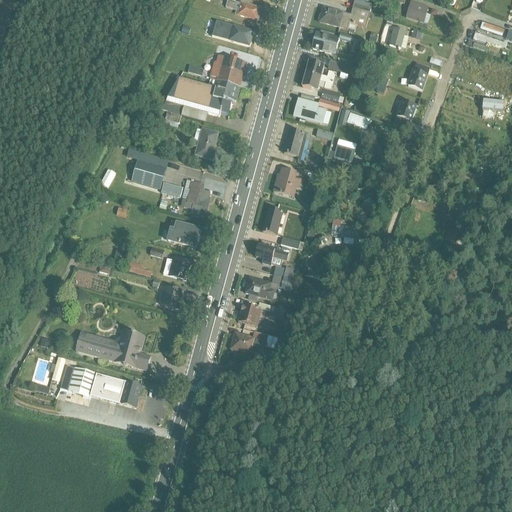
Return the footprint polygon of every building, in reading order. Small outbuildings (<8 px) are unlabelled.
[(234,3),(235,0),(224,0),(228,1),(226,9),(236,12),(234,16),(237,17),(257,22),(257,21),(259,20),(260,17),(259,15),(260,10),(234,3)] [(353,10),(370,14),(372,7),(360,3),(360,0),(339,0),(343,1),(348,2),(348,0),(350,0),(353,1),(353,2),(355,3),(353,10)] [(426,25),(428,25),(428,24),(430,17),(426,16),(427,10),(410,5),(406,20),(424,26),(424,25),(426,25)] [(366,29),(370,14),(353,10),(351,17),(323,9),(321,17),(320,17),(319,22),(320,22),(320,24),(347,31),(349,25),(366,29)] [(217,23),(212,38),(250,48),(254,33),(217,23)] [(485,25),(484,29),(503,36),(505,31),(502,30),(485,25)] [(406,51),(409,39),(404,38),(406,33),(394,30),(389,48),(401,50),(406,51)] [(422,34),(413,32),(411,40),(420,42),(422,34)] [(375,45),(379,36),(372,34),(369,43),(375,45)] [(313,51),(336,57),(340,42),(317,36),(313,51)] [(340,36),(339,41),(349,44),(350,48),(349,53),(356,55),(360,41),(340,36)] [(475,43),(473,48),(484,51),(486,47),(475,43)] [(361,44),(360,47),(366,49),(365,52),(375,55),(378,49),(367,46),(361,44)] [(246,65),(218,57),(216,63),(214,63),(209,82),(210,82),(240,89),(246,65)] [(311,57),(309,63),(329,68),(330,63),(311,57)] [(443,64),(431,59),(429,64),(441,69),(443,64)] [(335,80),(336,75),(329,73),(327,79),(322,77),(325,68),(309,63),(309,65),(307,65),(306,70),(307,70),(306,76),(337,84),(338,81),(335,80)] [(328,71),(341,74),(343,66),(330,63),(329,68),(328,71)] [(416,65),(414,72),(427,77),(430,70),(416,65)] [(414,72),(413,72),(407,88),(421,93),(427,77),(414,72)] [(336,89),(337,84),(306,76),(304,82),(303,82),(301,87),(303,87),(302,89),(318,93),(319,88),(324,90),(331,92),(332,88),(336,89)] [(376,77),(374,84),(379,86),(377,93),(384,96),(389,81),(376,77)] [(208,89),(179,81),(176,86),(161,112),(168,114),(181,118),(205,125),(208,115),(220,118),(220,116),(229,118),(232,108),(234,109),(235,104),(236,104),(240,89),(210,82),(208,89)] [(321,100),(338,105),(341,96),(324,92),(321,100)] [(311,99),(310,105),(319,107),(321,101),(311,99)] [(327,112),(319,109),(319,107),(310,105),(299,102),(295,117),(323,125),(327,112)] [(397,119),(410,123),(410,124),(416,108),(402,102),(396,118),(397,119)] [(327,110),(339,114),(341,106),(329,103),(327,110)] [(346,128),(350,114),(343,112),(339,126),(346,128)] [(177,132),(181,118),(168,114),(164,128),(177,132)] [(351,114),(349,122),(355,124),(357,116),(351,114)] [(410,123),(397,119),(394,127),(408,131),(410,123)] [(328,126),(326,133),(334,135),(336,128),(328,126)] [(195,142),(193,148),(197,149),(195,158),(219,164),(222,155),(214,153),(218,136),(202,131),(202,132),(200,138),(196,137),(194,142),(195,142)] [(316,139),(332,143),(334,136),(318,131),(316,139)] [(290,132),(284,156),(298,159),(297,162),(304,164),(305,158),(320,162),(322,156),(307,152),(311,137),(290,132)] [(339,140),(333,160),(351,165),(357,145),(339,140)] [(131,183),(160,192),(169,163),(140,154),(131,183)] [(484,165),(480,170),(486,174),(484,177),(485,177),(484,179),(492,184),(499,171),(496,170),(485,163),(484,165)] [(327,179),(341,183),(344,170),(330,166),(327,179)] [(297,190),(299,191),(303,177),(282,171),(280,180),(278,180),(274,194),(294,200),(297,190)] [(203,194),(205,187),(187,182),(182,201),(183,201),(181,208),(192,211),(191,215),(204,219),(208,207),(206,207),(209,196),(203,194)] [(317,185),(308,183),(305,193),(314,196),(317,185)] [(183,190),(164,185),(161,195),(181,200),(183,190)] [(314,207),(308,203),(304,208),(310,212),(314,207)] [(127,212),(119,210),(117,217),(125,219),(127,212)] [(281,230),(279,230),(284,214),(269,210),(263,234),(277,238),(278,235),(280,236),(281,230)] [(303,219),(310,221),(311,214),(304,212),(303,219)] [(473,242),(485,221),(472,215),(469,220),(463,217),(460,223),(456,221),(446,241),(466,250),(470,241),(473,242)] [(342,222),(334,221),(331,237),(338,238),(344,239),(343,246),(356,248),(358,232),(341,229),(342,222)] [(171,231),(170,231),(167,243),(195,250),(196,250),(195,249),(200,232),(200,233),(200,232),(171,225),(171,226),(172,226),(171,231)] [(314,241),(316,234),(309,232),(307,239),(314,241)] [(281,247),(302,253),(304,245),(283,240),(281,247)] [(289,255),(281,253),(259,247),(256,259),(263,261),(262,266),(271,268),(271,267),(276,268),(278,261),(287,263),(289,255)] [(164,253),(152,249),(150,257),(162,260),(164,253)] [(112,269),(124,272),(128,256),(116,253),(114,261),(101,258),(99,264),(112,268),(112,269)] [(173,262),(167,261),(163,276),(169,278),(187,283),(192,266),(173,261),(173,262)] [(151,279),(152,275),(142,272),(143,268),(130,264),(128,273),(151,279)] [(101,268),(99,273),(110,276),(112,269),(100,266),(99,268),(101,268)] [(284,280),(294,283),(297,273),(286,270),(284,277),(284,280)] [(284,280),(274,277),(272,286),(250,281),(248,288),(246,295),(249,296),(258,299),(273,303),(275,295),(277,295),(278,289),(291,294),(294,283),(284,280)] [(160,283),(154,281),(152,288),(158,290),(160,283)] [(163,289),(161,297),(163,297),(161,307),(180,312),(184,295),(185,295),(163,289)] [(283,323),(286,312),(259,305),(258,311),(270,314),(269,320),(283,323)] [(245,326),(244,331),(256,334),(257,329),(258,329),(262,312),(243,307),(238,324),(245,326)] [(115,344),(81,335),(76,354),(147,373),(150,359),(140,356),(144,339),(122,333),(120,341),(119,340),(115,343),(115,344)] [(275,351),(278,341),(254,335),(253,341),(240,337),(239,339),(237,339),(235,343),(233,343),(231,351),(255,358),(259,342),(267,344),(266,349),(275,351)] [(58,369),(65,370),(66,360),(59,359),(58,369)] [(119,406),(126,384),(97,376),(75,370),(67,368),(60,391),(68,393),(68,394),(90,401),(91,398),(119,406)] [(126,384),(119,406),(136,410),(142,389),(126,384)] [(37,386),(35,393),(49,396),(51,390),(37,386)]
